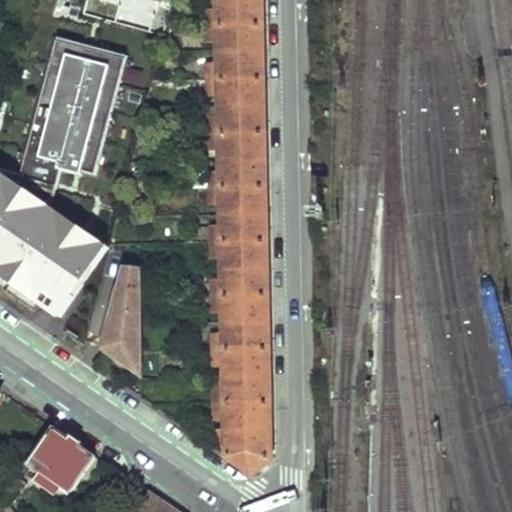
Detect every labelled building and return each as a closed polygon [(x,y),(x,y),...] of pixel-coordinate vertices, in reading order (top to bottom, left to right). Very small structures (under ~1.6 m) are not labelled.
[(208,9),(208,24),(264,23),(264,13),(263,0),(219,0),(220,9),(208,9)] [(221,40),(221,51),(265,51),(264,37),(264,23),(208,24),(208,41),(221,40)] [(98,176),(127,54),(57,37),(41,105),(53,108),(40,162),(98,176)] [(209,63),(209,79),(265,78),(265,65),(265,51),(221,51),(222,63),(209,63)] [(222,94),(222,105),(266,104),(265,90),(265,78),(209,79),(209,94),(222,94)] [(0,99),(0,129),(2,130),(6,115),(9,103),(0,99)] [(209,116),(210,133),(266,132),(266,120),(266,104),(222,105),(222,116),(209,116)] [(10,132),(14,117),(6,115),(2,130),(1,130),(10,133),(10,132)] [(0,171),(10,133),(1,130),(0,135),(0,171)] [(222,147),(223,160),(267,159),(266,145),(266,132),(210,133),(210,147),(222,147)] [(20,135),(12,164),(35,170),(41,141),(20,135)] [(210,170),(211,186),(267,185),(267,172),(267,159),(223,160),(223,170),(210,170)] [(224,201),(224,213),(268,212),(268,198),(267,185),(211,186),(211,201),(224,201)] [(17,216),(21,202),(0,196),(0,262),(10,266),(16,246),(21,247),(29,220),(17,216)] [(211,224),(212,240),(268,239),(268,226),(268,212),(224,213),(224,224),(211,224)] [(224,256),(225,267),(269,266),(269,254),(268,239),(212,240),(212,256),(224,256)] [(212,278),(212,296),(270,294),(269,283),(269,266),(225,267),(225,278),(212,278)] [(105,324),(101,343),(106,345),(105,347),(140,372),(140,289),(138,289),(140,276),(139,272),(138,270),(137,269),(134,268),(133,267),(130,268),(127,270),(125,272),(123,287),(121,287),(111,325),(105,324)] [(111,325),(121,287),(116,286),(105,324),(111,325)] [(226,311),(226,321),(270,320),(270,309),(270,294),(212,296),(213,311),(226,311)] [(213,333),(213,348),(270,346),(270,334),(270,320),(226,321),(226,333),(213,333)] [(226,364),(227,375),(271,374),(271,359),(270,346),(213,348),(214,364),(226,364)] [(214,386),(215,403),(272,402),(271,391),(271,374),(227,375),(227,386),(214,386)] [(227,417),(228,430),(272,429),(272,417),(272,402),(215,403),(216,417),(227,417)] [(228,430),(215,430),(215,440),(223,446),(228,447),(227,456),(253,473),(272,458),(272,446),(272,429),(228,430)] [(55,431),(31,466),(45,476),(41,483),(58,495),(63,489),(72,495),(96,459),(55,431)] [(8,511),(28,485),(20,479),(3,505),(8,511)] [(150,496),(139,511),(174,511),(165,506),(150,496)]
